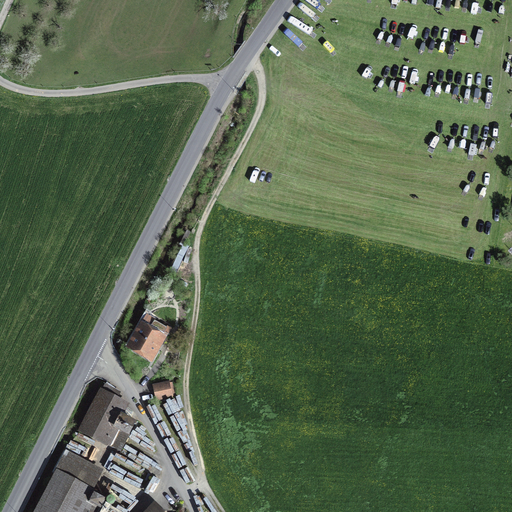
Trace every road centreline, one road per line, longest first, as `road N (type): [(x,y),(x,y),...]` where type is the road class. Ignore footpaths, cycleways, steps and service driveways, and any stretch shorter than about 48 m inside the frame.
road 1 (track): [(248,53),(262,83),(258,115),(198,235),(185,391),(203,483),(181,492)]
road 2 (unclassified): [(91,351),(211,111),(283,0)]
road 3 (unclassified): [(91,351),(113,370),(150,430),(190,511)]
road 4 (unclassified): [(11,511),(91,351)]
